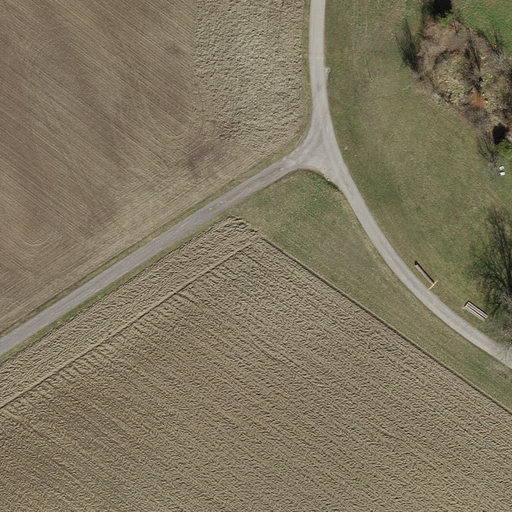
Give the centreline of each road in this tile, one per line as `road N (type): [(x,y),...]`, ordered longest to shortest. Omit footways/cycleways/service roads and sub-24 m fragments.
road 1 (track): [(325,147),(188,225),(0,351)]
road 2 (track): [(325,147),(374,238),(413,288),(458,332),(511,367)]
road 3 (track): [(317,0),(325,147)]
